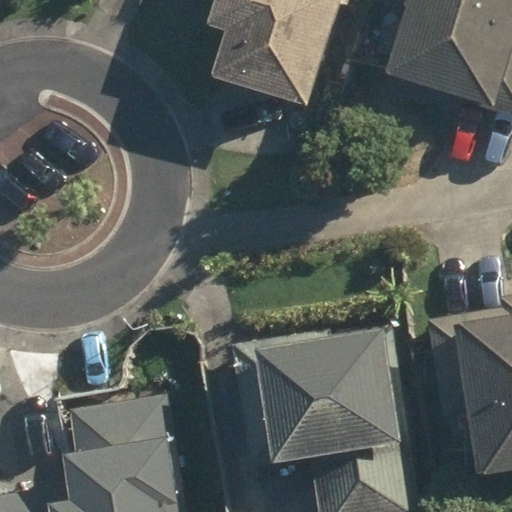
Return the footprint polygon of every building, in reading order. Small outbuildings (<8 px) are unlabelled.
[(212,0),(206,20),(226,28),(212,69),(307,102),(340,0),(212,0)] [(511,115),(511,0),(402,0),(380,69),(391,73),(387,86),(453,107),(456,97),(511,115)] [(467,409),(475,466),(511,461),(511,295),(505,297),(506,311),(433,320),(445,412),(467,409)] [(386,325),(238,345),(253,460),(311,454),(319,511),(419,511),(410,436),(401,438),(386,325)] [(0,494),(0,511),(192,511),(178,397),(77,410),(82,450),(65,453),(70,485),(0,494)]
